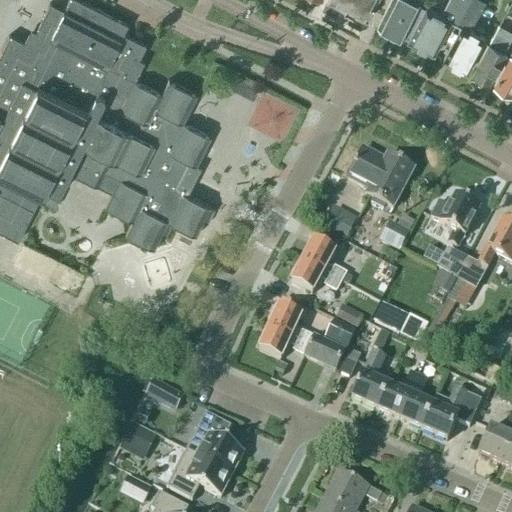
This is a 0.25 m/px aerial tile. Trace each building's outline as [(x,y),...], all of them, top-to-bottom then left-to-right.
[(70,172),(98,187),(111,193),(104,207),(132,221),(125,235),(153,250),(161,236),(165,238),(172,224),(195,236),(203,222),(207,224),(215,209),(182,193),(211,137),(183,123),(197,95),(168,81),(161,95),(134,81),(143,62),(138,59),(145,45),(122,34),(127,25),(78,0),(68,0),(64,10),(50,3),(29,45),(9,35),(0,53),(0,232),(18,241),(42,193),(45,189),(58,196),(70,172)] [(328,0),(328,1),(367,20),(376,0),(328,0)] [(390,0),(377,26),(401,38),(420,0),(390,0)] [(449,22),(455,25),(468,0),(467,0),(454,0),(444,18),(425,8),(407,41),(433,54),(449,22)] [(484,39),(467,30),(481,2),(477,0),(468,0),(455,25),(459,27),(442,59),(466,72),(484,39)] [(488,84),(504,54),(503,53),(507,43),(511,33),(498,26),(488,45),(487,45),(471,75),(488,84)] [(511,92),(511,50),(493,87),(510,96),(511,92)] [(385,208),(393,212),(414,173),(386,158),(384,162),(362,151),(346,181),(368,193),(365,197),(373,201),(371,206),(383,212),(385,208)] [(463,239),(464,239),(479,211),(455,198),(448,210),(439,204),(430,221),(454,233),(447,246),(457,251),(463,239)] [(325,223),(347,234),(357,214),(335,203),(325,223)] [(476,267),(467,262),(456,281),(474,291),(494,257),(511,266),(511,226),(503,221),(490,245),(488,244),(476,267)] [(379,243),(398,253),(408,234),(389,224),(379,243)] [(334,255),(313,244),(302,264),(340,285),(345,276),(334,270),(333,273),(326,269),(334,255)] [(456,281),(467,262),(447,251),(437,271),(456,281)] [(335,294),(340,285),(302,264),(291,285),(312,296),(319,282),(326,285),(324,288),(335,294)] [(381,306),(372,325),(399,337),(408,318),(381,306)] [(333,320),(355,331),(362,319),(340,308),(333,320)] [(300,320),(278,309),(268,331),(308,349),(312,340),(301,335),(302,332),(296,329),(300,320)] [(323,341),(345,351),(354,332),(333,321),(323,341)] [(304,358),(308,349),(268,331),(258,352),(280,362),(287,347),(294,350),(292,353),(304,358)] [(344,353),(313,339),(312,340),(308,349),(304,358),(304,359),(334,373),(344,353)] [(337,375),(349,381),(358,359),(346,354),(337,375)] [(361,377),(350,401),(376,412),(386,388),(374,383),(384,361),(372,355),(362,377),(361,377)] [(279,364),(274,373),(282,378),(287,368),(279,364)] [(409,373),(400,394),(386,388),(376,412),(398,422),(418,377),(409,373)] [(427,381),(418,377),(398,422),(417,431),(428,407),(417,402),(427,381)] [(153,383),(145,399),(160,407),(168,391),(153,383)] [(444,414),(428,407),(417,431),(446,444),(457,420),(456,419),(466,397),(454,392),(444,414)] [(511,410),(503,431),(501,435),(489,430),(477,457),(499,467),(511,440),(511,439),(511,410)] [(201,461),(229,476),(232,478),(244,455),(222,444),(230,430),(205,417),(185,453),(201,461)] [(132,428),(119,452),(131,458),(134,460),(147,435),(144,434),(132,428)] [(511,472),(511,439),(511,440),(499,467),(511,472)] [(231,480),(232,478),(229,476),(201,461),(185,453),(166,491),(191,504),(199,489),(220,500),(231,480)] [(381,497),(337,475),(324,500),(346,511),(356,511),(363,499),(376,505),(381,497)] [(128,479),(122,491),(144,503),(151,490),(128,479)] [(187,511),(188,511),(158,495),(150,511),(187,511)] [(381,497),(376,505),(384,510),(389,501),(381,497)] [(346,511),(324,500),(317,511),(346,511)]
